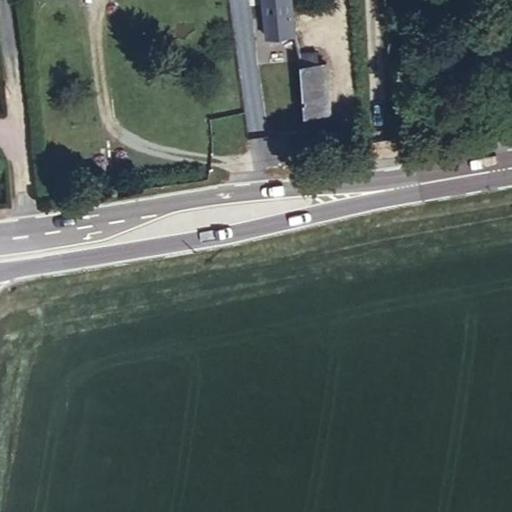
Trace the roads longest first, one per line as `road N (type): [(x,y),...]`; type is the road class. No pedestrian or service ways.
road 1 (primary): [(511,169),(139,231),(0,244)]
road 2 (unknown): [(492,173),(476,0)]
